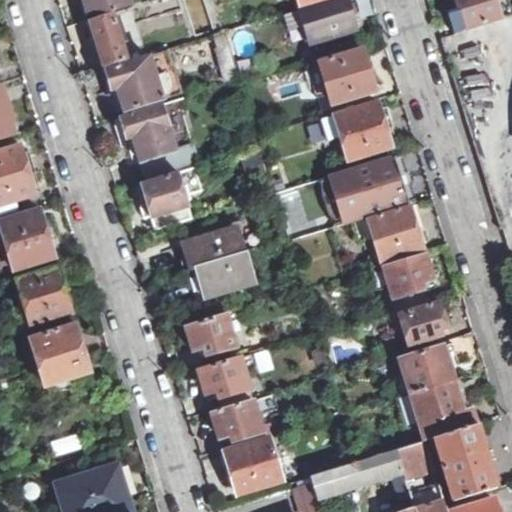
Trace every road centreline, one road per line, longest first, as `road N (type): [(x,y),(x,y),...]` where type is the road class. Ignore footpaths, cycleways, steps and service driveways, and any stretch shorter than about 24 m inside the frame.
road 1 (residential): [(182,511),(26,0)]
road 2 (residential): [(511,375),(399,0)]
